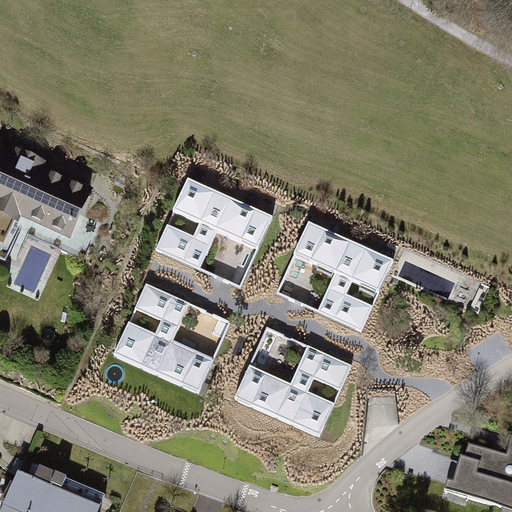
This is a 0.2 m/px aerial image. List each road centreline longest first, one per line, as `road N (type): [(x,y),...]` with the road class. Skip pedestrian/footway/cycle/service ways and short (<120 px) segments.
road 1 (residential): [(0,393),(305,511)]
road 2 (residential): [(511,369),(416,424),(328,511)]
